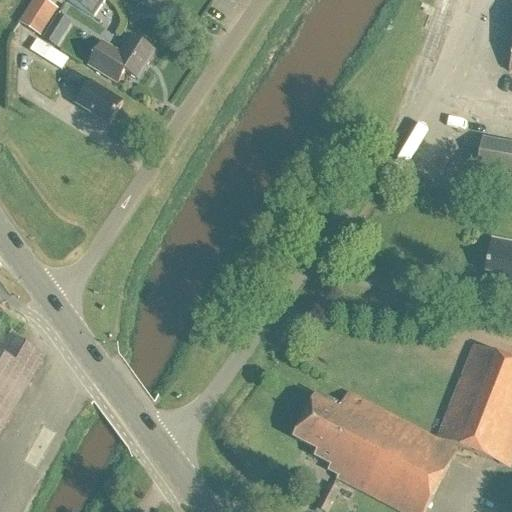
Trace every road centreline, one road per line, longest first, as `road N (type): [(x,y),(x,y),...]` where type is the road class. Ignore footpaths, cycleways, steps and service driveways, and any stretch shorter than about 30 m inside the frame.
road 1 (unclassified): [(53,308),(261,0)]
road 2 (primary): [(207,511),(53,308)]
